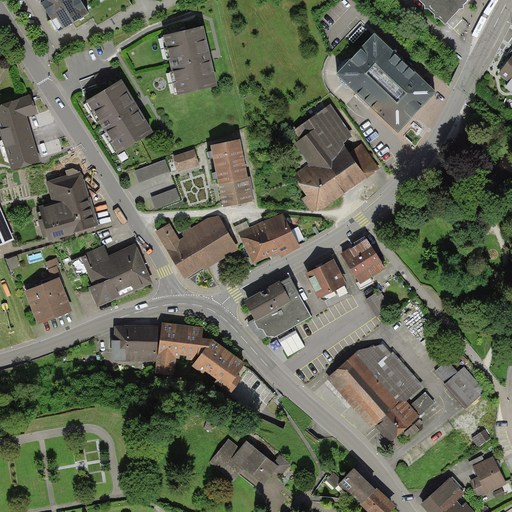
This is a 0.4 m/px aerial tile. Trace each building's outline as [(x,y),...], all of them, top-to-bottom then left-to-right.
[(79,0),(38,0),(58,33),(89,15),(79,0)] [(418,0),(445,25),(468,0),(418,0)] [(218,87),(204,27),(163,36),(177,96),(218,87)] [(336,76),(398,135),(437,94),(375,35),(336,76)] [(511,55),(498,75),(509,83),(511,78),(511,55)] [(119,76),(115,67),(94,75),(97,84),(119,76)] [(119,155),(154,133),(121,81),(86,102),(119,155)] [(37,114),(31,96),(0,105),(0,132),(12,171),(40,162),(26,117),(37,114)] [(352,135),(330,105),(287,135),(308,164),(294,175),(300,183),(298,185),(306,196),(302,199),(312,214),(322,210),(345,195),(344,194),(380,169),(362,144),(350,153),(343,144),(353,137),(351,135),(352,135)] [(240,141),(211,147),(219,186),(248,181),(240,141)] [(195,150),(173,157),(178,172),(200,165),(195,150)] [(59,161),(68,176),(82,172),(83,176),(89,172),(76,151),(59,161)] [(135,171),(139,183),(170,171),(165,160),(135,171)] [(47,238),(48,242),(99,227),(91,197),(89,198),(83,176),(82,172),(68,176),(47,183),(53,203),(39,207),(42,220),(38,221),(43,239),(47,238)] [(248,181),(219,186),(223,208),(253,203),(248,181)] [(176,188),(151,198),(155,209),(180,200),(176,188)] [(0,207),(0,245),(14,240),(0,207)] [(283,214),(263,222),(278,253),(281,258),(300,247),(283,214)] [(180,240),(170,224),(156,233),(184,280),(203,268),(205,270),(239,250),(219,216),(208,218),(182,234),(184,237),(180,240)] [(278,253),(263,222),(238,233),(253,265),(278,253)] [(366,239),(341,255),(360,285),(385,269),(366,239)] [(136,244),(109,256),(126,296),(153,284),(136,244)] [(97,308),(126,296),(109,256),(104,245),(85,254),(86,256),(81,258),(93,286),(89,288),(97,308)] [(17,256),(7,260),(10,270),(21,267),(17,256)] [(57,266),(57,267),(60,266),(56,258),(46,262),(48,269),(57,266)] [(319,300),(347,286),(334,260),(306,274),(319,300)] [(48,269),(53,281),(60,278),(62,277),(57,267),(57,266),(48,269)] [(53,281),(24,292),(37,325),(72,312),(60,278),(53,281)] [(280,284),(279,282),(244,302),(255,321),(255,322),(258,329),(263,330),(266,336),(270,338),(271,337),(275,338),(311,317),(290,279),(280,284)] [(380,291),(366,300),(377,317),(391,307),(380,291)] [(204,328),(162,323),(158,356),(156,362),(155,374),(174,377),(176,359),(180,360),(180,356),(187,357),(187,360),(197,361),(206,349),(208,350),(214,342),(215,341),(202,339),(204,328)] [(158,356),(158,326),(125,325),(125,327),(115,327),(115,341),(112,341),(112,362),(156,362),(158,356)] [(246,365),(214,342),(208,350),(206,349),(197,361),(192,368),(203,376),(205,373),(216,381),(214,384),(230,395),(243,379),(239,376),(246,365)] [(383,344),(358,351),(327,379),(371,429),(374,427),(389,444),(419,417),(410,406),(406,402),(423,387),(393,352),(391,354),(383,344)] [(435,372),(445,384),(458,372),(452,365),(457,361),(453,356),(435,372)] [(486,391),(464,367),(458,372),(445,384),(444,385),(466,409),(486,391)] [(425,392),(410,406),(419,417),(435,403),(425,392)] [(485,430),(472,438),(478,447),(491,438),(485,430)] [(291,464),(280,455),(274,464),(247,442),(241,449),(229,439),(209,463),(233,482),(241,475),(254,484),(261,489),(264,495),(268,503),(269,509),(269,511),(274,511),(286,503),(278,479),(291,464)] [(473,467),(485,461),(482,456),(469,463),(472,470),(474,469),(473,467)] [(507,484),(493,457),(485,461),(473,467),(474,469),(478,477),(470,481),(478,499),(507,484)] [(361,506),(376,490),(354,469),(345,478),(338,485),(361,506)] [(345,478),(337,470),(326,480),(335,489),(338,485),(345,478)] [(450,478),(420,505),(426,511),(474,511),(467,503),(463,507),(457,501),(465,495),(450,478)] [(392,502),(377,489),(376,490),(361,506),(367,511),(390,511),(395,507),(391,503),(392,502)]
